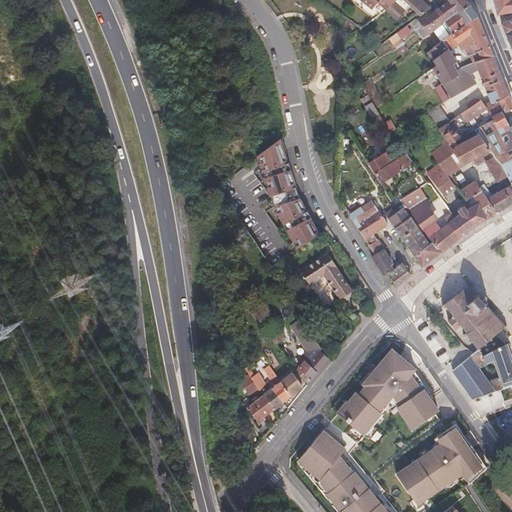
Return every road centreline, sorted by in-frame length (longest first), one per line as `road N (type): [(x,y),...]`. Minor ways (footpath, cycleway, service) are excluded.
road 1 (primary): [(198,476),(164,209),(136,99),(97,0)]
road 2 (residential): [(245,0),(281,45),(327,216),(394,312)]
road 3 (primary): [(123,164),(147,410),(167,511)]
road 4 (primary): [(123,164),(198,476)]
road 5 (residential): [(216,511),(394,312)]
road 6 (residential): [(394,312),(511,476)]
road 7 (primary): [(65,0),(123,164)]
road 8 (residential): [(511,221),(394,312)]
